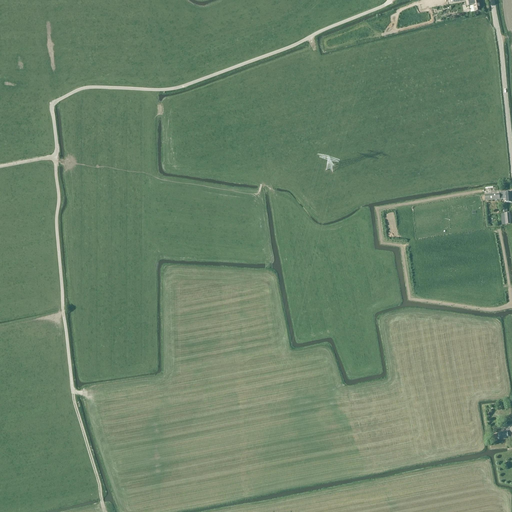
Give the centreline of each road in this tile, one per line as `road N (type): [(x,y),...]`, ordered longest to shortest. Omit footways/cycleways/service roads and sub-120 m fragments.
road 1 (track): [(106,511),(73,399),(54,156)]
road 2 (tertiary): [(511,159),(492,0)]
